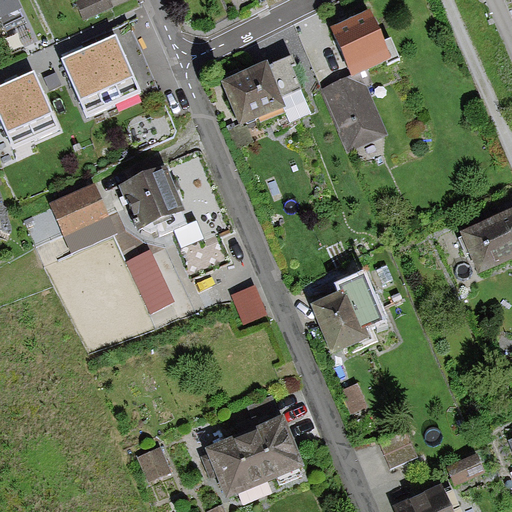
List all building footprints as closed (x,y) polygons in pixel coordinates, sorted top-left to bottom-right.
[(23,13),(17,0),(0,0),(0,22),(1,22),(6,34),(26,25),(21,14),(23,13)] [(113,9),(109,0),(80,0),(81,1),(76,4),(84,22),(113,9)] [(383,46),(369,16),(330,33),(351,79),(352,82),(363,78),(387,67),(388,69),(401,63),(392,42),(383,46)] [(117,39),(61,64),(87,121),(142,96),(117,39)] [(297,70),(293,60),(269,70),(268,67),(222,86),(239,126),(241,132),(248,129),(259,124),(260,127),(286,117),(290,127),(312,118),(292,71),(297,70)] [(62,85),(57,74),(44,80),(49,91),(62,85)] [(35,75),(0,90),(0,122),(14,153),(60,132),(35,75)] [(348,153),(387,136),(363,78),(352,82),(351,79),(322,91),(348,153)] [(241,132),(239,126),(227,131),(236,153),(255,145),(248,129),(241,132)] [(185,215),(167,171),(119,190),(138,235),(145,233),(152,236),(158,234),(160,239),(188,227),(183,216),(185,215)] [(198,173),(181,180),(192,208),(210,201),(198,173)] [(111,222),(95,187),(49,207),(65,243),(111,222)] [(511,215),(460,237),(461,240),(459,241),(467,259),(469,258),(479,279),(511,265),(511,215)] [(150,252),(126,264),(150,316),(175,304),(150,252)] [(256,288),(232,298),(244,328),(268,318),(256,288)] [(349,293),(311,309),(332,359),(351,351),(354,358),(380,347),(372,329),(366,331),(349,293)] [(358,386),(342,392),(351,416),(368,410),(358,386)] [(305,473),(284,422),(205,454),(226,505),(305,473)] [(380,444),(391,471),(418,460),(408,433),(380,444)] [(172,475),(161,449),(137,459),(148,485),(172,475)] [(478,457),(447,470),(455,489),(486,476),(478,457)] [(450,511),(442,493),(399,511),(450,511)]
